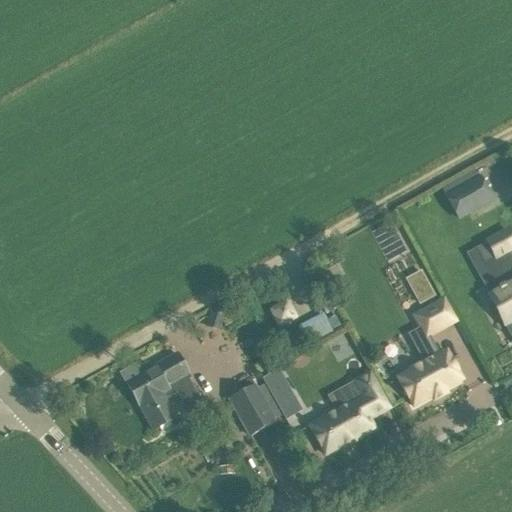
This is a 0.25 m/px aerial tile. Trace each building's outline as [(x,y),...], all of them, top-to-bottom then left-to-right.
[(474,169),(440,188),(458,220),(494,200),(494,193),(486,179),(480,174),(478,176),(474,169)] [(511,248),(511,240),(507,232),(486,244),(494,259),(511,248)] [(498,292),(488,297),(491,303),(490,308),(496,319),(500,320),(504,326),(511,340),(511,284),(503,289),(502,287),(497,289),(498,292)] [(411,372),(396,380),(412,408),(430,398),(433,402),(445,395),(443,391),(460,381),(445,353),(438,357),(427,337),(454,323),(442,302),(413,318),(420,329),(407,336),(422,363),(410,370),(411,372)] [(280,312),(288,331),(308,323),(300,303),(280,312)] [(229,307),(222,311),(225,316),(232,312),(229,307)] [(206,325),(220,329),(224,316),(210,312),(206,325)] [(329,317),(303,330),(311,346),(345,328),(339,316),(330,320),(329,317)] [(137,367),(121,375),(152,433),(176,420),(166,402),(175,397),(176,399),(179,397),(188,414),(202,407),(190,384),(183,388),(182,386),(191,381),(178,357),(142,376),(137,367)] [(269,379),(276,390),(288,384),(282,372),(269,379)] [(323,420),(308,428),(324,456),(372,430),(367,421),(387,410),(368,375),(353,383),(360,397),(322,418),(323,420)] [(253,388),(228,401),(249,438),(273,424),(253,388)]
